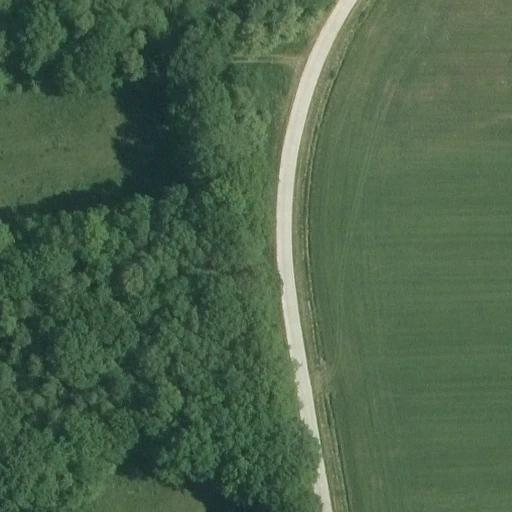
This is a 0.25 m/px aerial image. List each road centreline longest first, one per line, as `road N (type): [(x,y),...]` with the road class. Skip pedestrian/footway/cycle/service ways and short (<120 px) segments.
road 1 (unclassified): [(322,511),(291,326),(285,179),(308,74),(348,0)]
road 2 (track): [(0,69),(202,58),(278,61),(308,74)]
